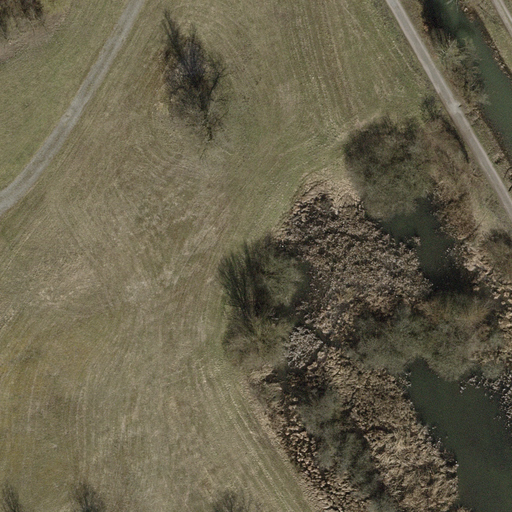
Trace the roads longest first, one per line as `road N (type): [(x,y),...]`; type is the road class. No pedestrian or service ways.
road 1 (track): [(136,0),(75,113),(0,206)]
road 2 (track): [(397,0),(511,202)]
